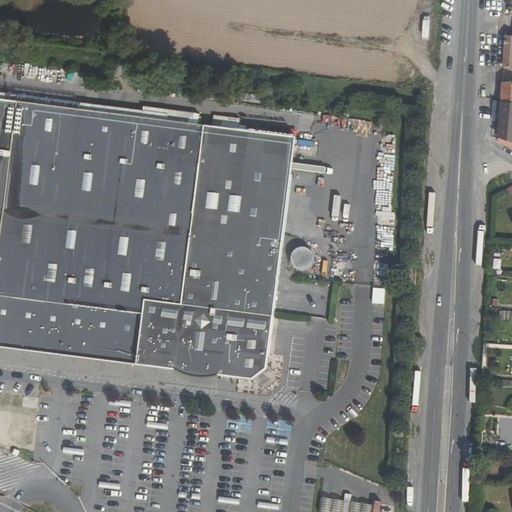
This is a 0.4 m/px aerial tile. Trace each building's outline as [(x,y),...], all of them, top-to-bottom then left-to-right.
[(501,99),(511,99),(511,75),(509,98),(501,98),(501,99)] [(0,350),(177,373),(186,379),(196,380),(207,381),(219,378),(256,382),(268,371),(298,130),(0,92),(0,350)] [(511,99),(501,99),(500,119),(507,119),(506,138),(511,140),(511,99)] [(315,273),(314,254),(294,254),(295,274),(315,273)] [(351,503),(345,502),(323,498),(320,511),(373,511),(374,507),(351,503)]
